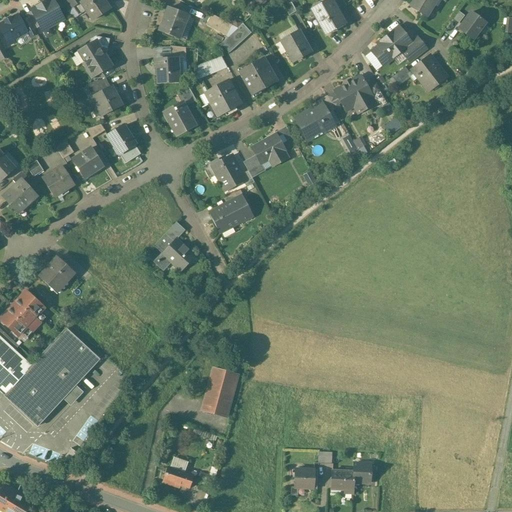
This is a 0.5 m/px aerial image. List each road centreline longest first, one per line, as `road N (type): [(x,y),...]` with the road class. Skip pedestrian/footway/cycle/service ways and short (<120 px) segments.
road 1 (residential): [(163,165),(308,82),(353,47),(393,0)]
road 2 (residential): [(163,165),(128,54),(138,0)]
road 3 (residential): [(18,254),(163,165)]
road 4 (residential): [(0,456),(140,511)]
